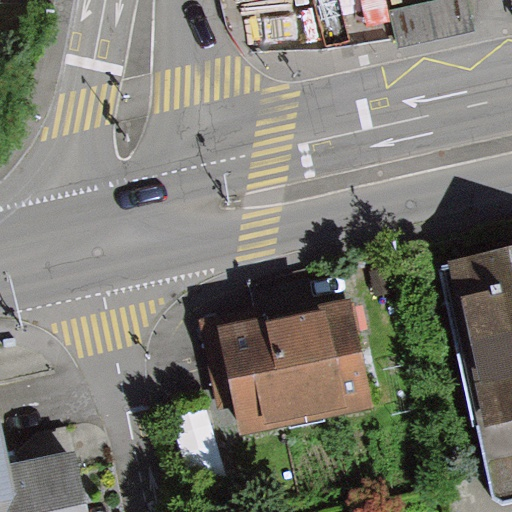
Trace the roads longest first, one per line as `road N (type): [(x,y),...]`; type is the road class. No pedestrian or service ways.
road 1 (secondary): [(511,150),(120,238)]
road 2 (residential): [(147,511),(112,336),(120,238)]
road 3 (residential): [(120,238),(139,0)]
road 4 (secondary): [(0,268),(120,238)]
